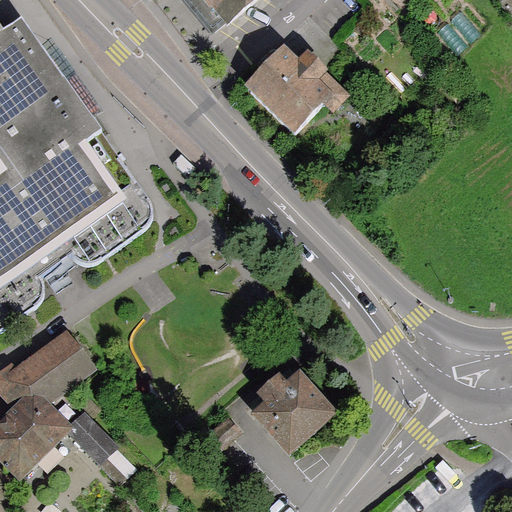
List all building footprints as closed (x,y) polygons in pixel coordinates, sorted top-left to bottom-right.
[(205,0),(225,23),(252,0),(205,0)] [(0,330),(39,302),(42,289),(37,276),(69,253),(78,263),(92,264),(150,216),(147,201),(17,22),(1,33),(0,31),(0,330)] [(282,51),(246,92),(292,133),(328,93),(311,77),(318,70),(300,55),(294,62),(282,51)] [(265,401),(252,412),(287,452),(332,413),(298,373),(286,384),(282,380),(261,397),(265,401)] [(39,411),(0,446),(0,487),(18,508),(78,454),(39,411)] [(228,417),(205,437),(219,453),(242,433),(228,417)]
